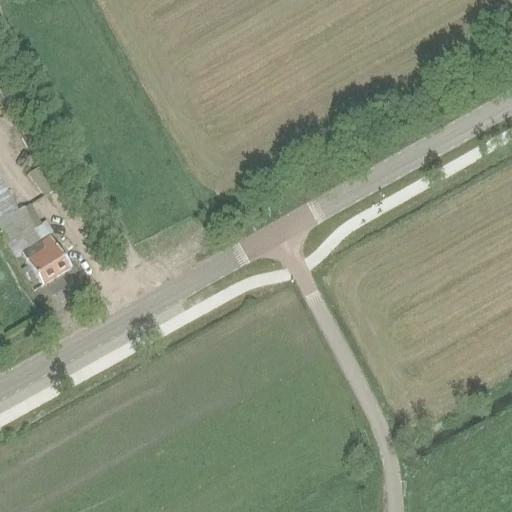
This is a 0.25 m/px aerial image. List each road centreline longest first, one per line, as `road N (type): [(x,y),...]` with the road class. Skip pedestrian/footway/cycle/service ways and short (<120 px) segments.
road 1 (secondary): [(0,392),(281,236)]
road 2 (unclassified): [(394,511),(391,465),(375,416),(281,236)]
road 3 (secondary): [(281,236),(511,106)]
